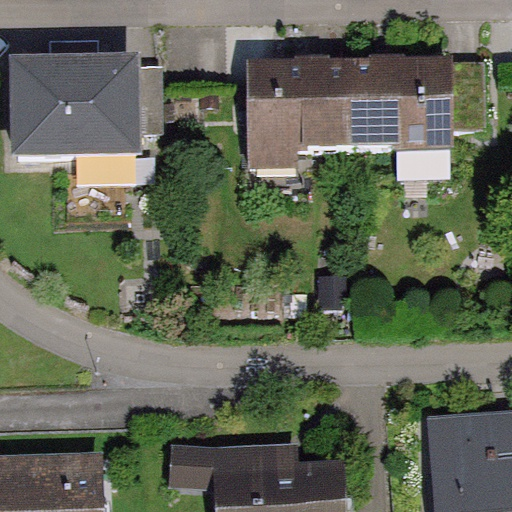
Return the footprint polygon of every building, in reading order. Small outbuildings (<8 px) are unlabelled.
[(460,72),(366,74),(368,161),(461,159),(460,72)] [(151,73),(32,78),(36,168),(155,162),(151,73)] [(366,74),(265,77),(268,164),(368,161),(366,74)] [(511,511),(511,421),(447,425),(452,511),(511,511)] [(303,456),(193,458),(193,498),(230,498),(230,511),(360,511),(360,475),(303,476),(303,456)] [(107,511),(106,474),(0,478),(0,511),(107,511)]
